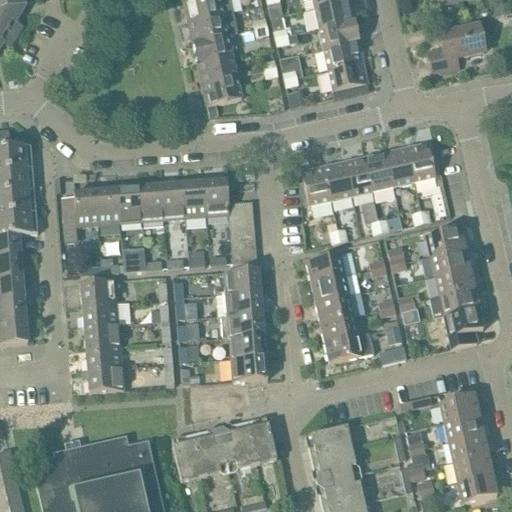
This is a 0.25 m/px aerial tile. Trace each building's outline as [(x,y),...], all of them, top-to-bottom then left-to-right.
[(0,0),(0,14),(24,9),(21,0),(0,0)] [(205,0),(181,6),(185,26),(222,18),(218,0),(205,0)] [(278,7),(276,0),(265,0),(264,0),(266,10),(278,7)] [(308,0),(311,12),(348,4),(347,0),(308,0)] [(422,0),(425,12),(464,2),(463,0),(422,0)] [(311,12),(316,33),(353,25),(348,4),(311,12)] [(508,5),(492,9),(494,20),(510,17),(508,5)] [(0,30),(16,40),(23,30),(15,25),(24,9),(0,14),(0,30)] [(185,26),(190,47),(226,39),(236,37),(232,16),(222,18),(185,26)] [(269,21),(272,35),(274,42),(276,41),(286,39),(296,38),(302,37),(301,32),(293,34),(293,33),(288,30),(284,31),(281,19),(269,21)] [(251,26),(253,33),(265,30),(263,23),(251,26)] [(316,33),(320,53),(357,46),(353,25),(316,33)] [(441,54),(426,57),(431,79),(457,73),(454,62),(483,56),(477,28),(437,37),(441,54)] [(0,49),(1,47),(9,52),(16,40),(0,30),(0,49)] [(267,39),(265,30),(253,33),(255,42),(267,39)] [(288,49),(287,47),(298,45),(296,38),(286,39),(276,41),(274,42),(276,51),(288,49)] [(190,47),(195,69),(231,61),(226,39),(190,47)] [(320,53),(325,74),(362,66),(357,46),(320,53)] [(195,69),(199,89),(236,81),(231,61),(195,69)] [(261,67),(262,75),(274,72),(273,65),(261,67)] [(279,68),(283,83),(295,81),(293,75),(297,71),(295,65),(279,68)] [(367,89),(362,66),(325,74),(330,97),(367,89)] [(276,81),(274,72),(262,75),(264,83),(276,81)] [(241,103),(236,81),(199,89),(204,111),(205,111),(215,109),(241,103)] [(285,93),(297,90),(295,81),(283,83),(285,93)] [(215,109),(205,111),(208,120),(217,118),(215,109)] [(0,239),(17,238),(18,240),(36,238),(29,150),(9,152),(8,135),(0,135),(0,239)] [(404,151),(412,188),(434,183),(431,171),(437,169),(435,157),(428,158),(426,147),(404,151)] [(383,156),(392,193),(412,188),(404,151),(383,156)] [(363,161),(371,197),(392,193),(383,156),(363,161)] [(342,165),(350,202),(371,197),(363,161),(342,165)] [(321,170),(330,207),(350,202),(342,165),(321,170)] [(307,212),(330,207),(321,170),(299,175),(307,212)] [(202,186),(206,223),(227,221),(226,208),(224,184),(202,186)] [(181,187),(184,224),(206,223),(202,186),(181,187)] [(160,189),(162,226),(184,224),(181,187),(160,189)] [(138,191),(141,228),(162,226),(160,189),(138,191)] [(116,193),(120,229),(141,228),(138,191),(116,193)] [(95,194),(98,231),(120,229),(116,193),(95,194)] [(70,234),(98,231),(95,194),(71,196),(73,218),(69,218),(70,234)] [(227,221),(252,219),(251,206),(226,208),(227,221)] [(368,216),(364,222),(365,228),(376,225),(374,215),(368,216)] [(419,216),(422,229),(429,227),(427,215),(419,216)] [(413,231),(422,229),(419,216),(410,218),(413,231)] [(227,221),(228,233),(253,231),(252,219),(227,221)] [(398,221),(390,223),(393,234),(400,233),(398,221)] [(378,226),(380,238),(388,236),(385,224),(378,226)] [(371,240),(380,238),(378,226),(369,228),(371,240)] [(228,233),(229,245),(253,243),(253,231),(228,233)] [(423,240),(428,261),(465,253),(460,232),(423,240)] [(336,235),(339,247),(346,246),(344,233),(336,235)] [(330,249),(339,247),(336,235),(327,237),(330,249)] [(0,261),(20,259),(18,240),(17,238),(0,239),(0,261)] [(229,245),(230,257),(254,255),(253,243),(229,245)] [(428,261),(432,280),(469,272),(465,253),(428,261)] [(192,255),(191,263),(186,264),(187,272),(204,271),(203,262),(202,254),(192,255)] [(255,267),(254,255),(230,257),(231,269),(255,267)] [(0,261),(0,282),(21,281),(20,259),(0,261)] [(304,267),(308,288),(330,283),(345,280),(340,259),(304,267)] [(389,270),(404,267),(402,260),(387,263),(389,270)] [(208,262),(209,270),(225,269),(224,261),(208,262)] [(78,281),(102,279),(101,271),(111,269),(111,262),(101,262),(101,270),(100,270),(100,264),(93,265),(93,271),(78,272),(78,281)] [(166,274),(182,272),(181,264),(165,265),(166,274)] [(367,267),(369,275),(384,271),(382,264),(367,267)] [(144,275),(160,274),(160,265),(144,267),(144,275)] [(123,277),(139,276),(138,267),(122,269),(123,277)] [(389,270),(391,278),(406,274),(404,267),(389,270)] [(385,279),(384,271),(369,275),(370,282),(385,279)] [(432,280),(437,301),(474,292),(469,272),(432,280)] [(221,277),(223,299),(260,296),(258,274),(221,277)] [(308,288),(312,308),(334,303),(349,300),(345,280),(330,283),(308,288)] [(0,282),(0,303),(23,302),(21,281),(0,282)] [(77,288),(79,310),(116,307),(114,285),(77,288)] [(172,287),(173,303),(182,303),(181,286),(172,287)] [(156,288),(157,305),(166,304),(164,288),(156,288)] [(431,324),(442,321),(478,313),(474,292),(437,301),(426,304),(431,324)] [(223,299),(225,321),(262,318),(260,296),(223,299)] [(312,308),(317,328),(338,323),(353,320),(363,318),(359,298),(349,300),(334,303),(312,308)] [(396,303),(398,310),(412,306),(411,299),(396,303)] [(0,303),(0,326),(25,324),(23,302),(0,303)] [(174,308),(175,325),(184,324),(182,303),(173,303),(174,308)] [(376,307),(378,314),(392,311),(391,304),(376,307)] [(414,314),(412,306),(398,310),(400,317),(414,314)] [(79,310),(81,332),(118,329),(116,307),(79,310)] [(150,326),(159,326),(167,325),(166,309),(158,309),(158,314),(149,315),(150,326)] [(394,319),(392,311),(378,314),(380,322),(394,319)] [(442,321),(446,342),(449,354),(477,348),(474,336),(483,334),(478,313),(442,321)] [(221,343),(227,342),(263,339),(262,318),(225,321),(220,321),(221,343)] [(317,328),(321,349),(343,344),(358,340),(353,320),(338,323),(317,328)] [(0,349),(27,347),(25,324),(0,326),(0,349)] [(186,346),(184,324),(175,325),(177,346),(186,346)] [(161,348),(169,347),(167,325),(159,326),(161,348)] [(81,332),(82,353),(120,351),(118,329),(81,332)] [(388,348),(400,346),(397,331),(384,334),(388,348)] [(321,349),(326,369),(371,359),(366,338),(358,340),(343,344),(321,349)] [(227,342),(228,363),(265,360),(263,339),(227,342)] [(394,352),(390,358),(391,366),(405,363),(403,358),(402,350),(394,352)] [(82,353),(84,375),(121,371),(120,351),(82,353)] [(178,352),(179,367),(187,367),(186,351),(178,352)] [(161,353),(162,368),(171,368),(170,352),(161,353)] [(267,384),(265,360),(228,363),(230,387),(267,384)] [(162,368),(164,391),(164,392),(173,391),(171,368),(162,368)] [(123,395),(123,394),(121,371),(84,375),(86,398),(123,395)] [(188,380),(188,373),(179,374),(181,390),(189,389),(188,380)] [(198,379),(188,380),(189,389),(198,388),(198,379)] [(437,406),(441,428),(478,419),(473,398),(437,406)] [(399,416),(414,413),(430,409),(429,401),(398,408),(399,416)] [(441,428),(446,448),(483,440),(478,419),(441,428)] [(244,428),(252,470),(275,465),(265,423),(244,428)] [(218,433),(229,478),(234,477),(236,474),(252,470),(244,428),(232,431),(229,429),(223,430),(221,433),(218,433)] [(303,442),(308,462),(350,453),(345,431),(303,442)] [(194,439),(205,480),(219,477),(222,480),(229,478),(218,433),(215,434),(213,433),(207,434),(206,436),(194,439)] [(405,439),(407,448),(406,448),(408,457),(423,454),(421,445),(420,435),(405,439)] [(180,486),(205,480),(194,439),(172,444),(173,449),(171,450),(180,486)] [(399,440),(392,442),(397,465),(404,464),(399,440)] [(446,448),(450,467),(487,459),(483,440),(446,448)] [(161,511),(146,445),(127,450),(125,441),(79,451),(77,445),(63,448),(64,455),(51,458),(52,463),(30,468),(39,511),(161,511)] [(315,486),(315,489),(359,478),(358,472),(354,470),(350,453),(308,462),(312,476),(310,477),(311,484),(315,486)] [(425,460),(423,454),(408,457),(409,464),(425,460)] [(450,467),(455,487),(492,479),(487,459),(450,467)] [(411,496),(409,486),(407,478),(407,475),(406,472),(399,474),(404,497),(411,496)] [(407,478),(409,486),(424,483),(421,472),(407,475),(407,478)] [(318,500),(320,511),(324,511),(362,505),(357,487),(360,484),(359,478),(315,489),(316,491),(313,493),(315,500),(318,500)] [(496,500),(492,479),(455,487),(460,508),(496,500)] [(415,488),(417,496),(432,493),(430,485),(415,488)] [(433,500),(432,493),(417,496),(418,503),(433,500)]
